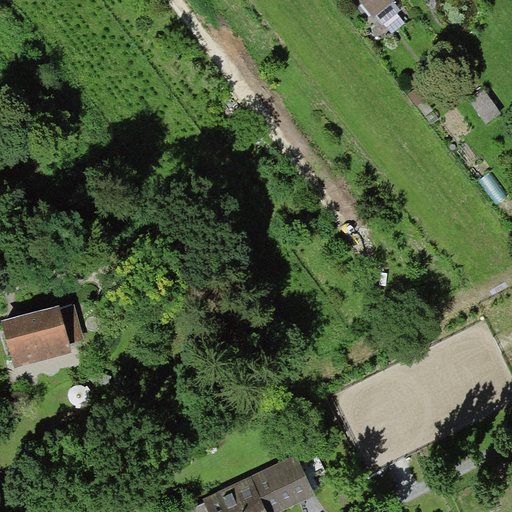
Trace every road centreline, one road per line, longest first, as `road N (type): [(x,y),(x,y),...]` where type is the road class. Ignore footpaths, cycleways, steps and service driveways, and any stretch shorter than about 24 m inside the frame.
road 1 (track): [(184,0),(391,267)]
road 2 (track): [(511,272),(336,358)]
